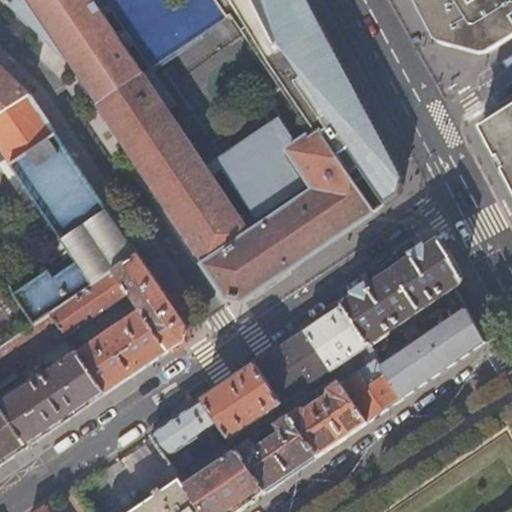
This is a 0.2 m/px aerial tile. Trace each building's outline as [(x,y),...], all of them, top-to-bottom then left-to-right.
[(313,137),(295,148),(291,151),(318,191),(253,234),(117,35),(104,12),(112,6),(120,0),(3,0),(12,8),(72,65),(83,81),(215,277),(229,297),(246,301),(376,212),(321,132),(313,137)] [(227,14),(217,0),(120,0),(112,6),(152,70),(227,14)] [(220,0),(313,137),(321,132),(376,212),(401,195),(405,178),(318,17),(308,0),(220,0)] [(485,57),(511,39),(511,0),(415,0),(438,42),(485,57)] [(115,272),(139,255),(42,111),(32,96),(0,65),(0,148),(13,167),(74,257),(16,296),(36,325),(52,313),(53,314),(115,272)] [(511,110),(481,131),(497,160),(503,156),(510,171),(504,174),(511,188),(511,110)] [(0,163),(6,172),(13,167),(0,148),(0,163)] [(503,156),(497,160),(504,174),(510,171),(503,156)] [(442,240),(345,306),(372,346),(394,331),(390,325),(396,321),(400,327),(438,300),(435,295),(441,291),(444,296),(457,288),(456,288),(461,284),(462,282),(462,278),(442,240)] [(165,293),(139,255),(115,272),(130,294),(137,304),(169,352),(185,341),(188,327),(165,293)] [(0,345),(2,348),(36,325),(16,296),(0,271),(0,345)] [(130,294),(115,272),(53,314),(68,336),(130,294)] [(438,300),(444,296),(441,291),(435,295),(438,300)] [(107,394),(169,352),(137,304),(132,307),(137,315),(80,353),(107,394)] [(368,366),(342,384),(368,424),(404,399),(385,369),(386,367),(386,366),(378,355),(372,346),(345,306),(306,332),(333,371),(340,366),(343,371),(347,368),(344,364),(359,353),(368,366)] [(385,369),(404,399),(487,344),(469,310),(386,366),(386,367),(385,369)] [(68,336),(53,314),(52,313),(36,325),(2,348),(0,349),(0,397),(22,383),(15,372),(68,336)] [(390,325),(394,331),(400,327),(396,321),(390,325)] [(308,388),(333,371),(306,332),(256,366),(283,405),(303,391),(307,397),(313,394),(308,388)] [(76,347),(71,341),(23,374),(27,380),(76,347)] [(71,418),(107,394),(80,353),(1,406),(28,447),(71,418)] [(283,405),(256,366),(204,401),(223,429),(229,437),(231,440),(283,405)] [(368,424),(342,384),(337,377),(329,383),(333,389),(330,391),(330,397),(309,411),(302,410),(291,417),(319,457),(368,424)] [(283,405),(287,411),(307,397),(303,391),(283,405)] [(223,429),(204,401),(153,435),(184,481),(185,482),(192,478),(185,467),(194,461),(185,449),(209,432),(212,436),(223,429)] [(1,406),(0,406),(0,466),(28,447),(1,406)] [(267,493),(319,457),(291,417),(278,426),(283,433),(258,449),(253,443),(239,452),(241,454),(267,493)] [(204,511),(238,511),(267,493),(241,454),(231,461),(230,460),(208,475),(209,476),(189,489),(204,511)] [(204,511),(189,489),(185,482),(184,481),(165,493),(163,490),(155,496),(158,499),(138,511),(204,511)] [(83,511),(70,492),(56,501),(60,507),(64,504),(69,511),(46,511),(45,509),(39,511),(83,511)]
